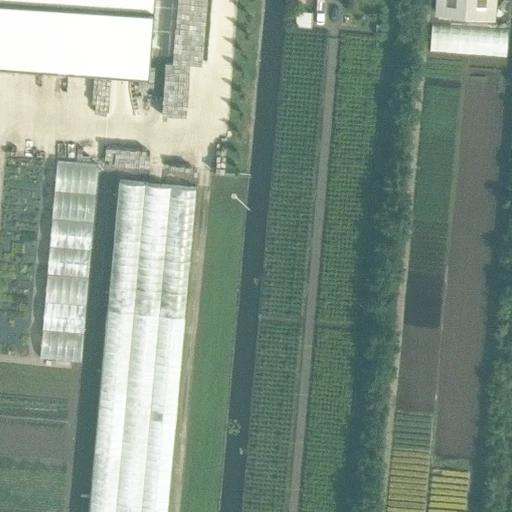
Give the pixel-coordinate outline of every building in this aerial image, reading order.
[(0,0),(0,63),(59,68),(60,50),(106,53),(112,54),(113,54),(131,55),(132,55),(150,57),(154,0),(0,0)] [(494,0),(434,0),(434,11),(493,16),(494,0)] [(297,11),(296,24),(309,25),(310,12),(297,11)] [(57,161),(40,358),(80,361),(97,164),(57,161)] [(117,180),(87,511),(165,511),(194,187),(117,180)]
